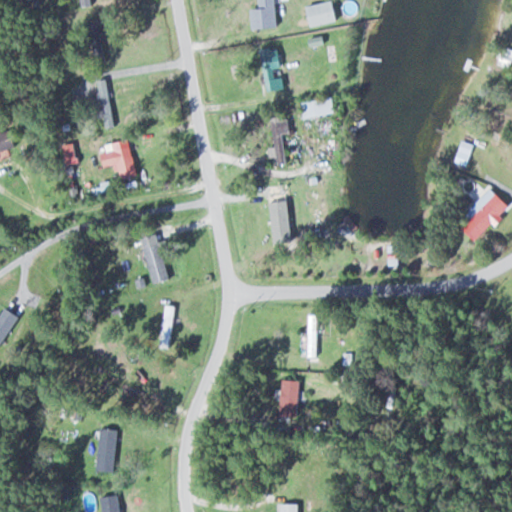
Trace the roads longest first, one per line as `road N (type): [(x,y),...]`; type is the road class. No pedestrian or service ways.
road 1 (residential): [(178,0),(232,292),(222,357),(185,470),(188,511)]
road 2 (residential): [(232,292),(456,282),(511,254)]
